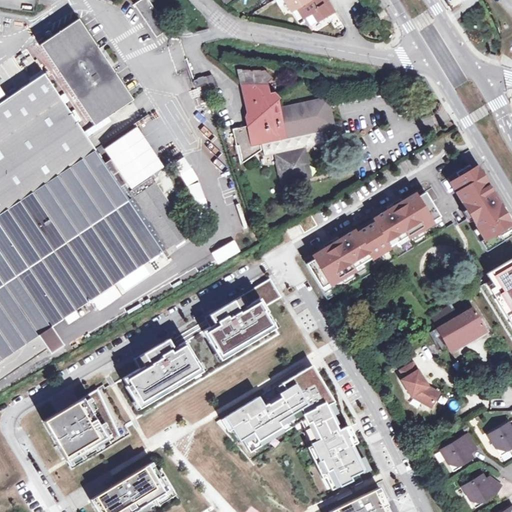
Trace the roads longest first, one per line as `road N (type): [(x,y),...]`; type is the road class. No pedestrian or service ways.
road 1 (residential): [(63,511),(14,432),(17,410),(282,254),(331,344)]
road 2 (unknown): [(225,22),(172,56),(160,91),(219,205),(222,238),(79,332)]
road 3 (residential): [(225,511),(162,440),(331,344)]
road 4 (unclassified): [(427,60),(232,29),(203,0)]
road 5 (residential): [(331,344),(419,511)]
road 6 (secondary): [(427,60),(511,200)]
